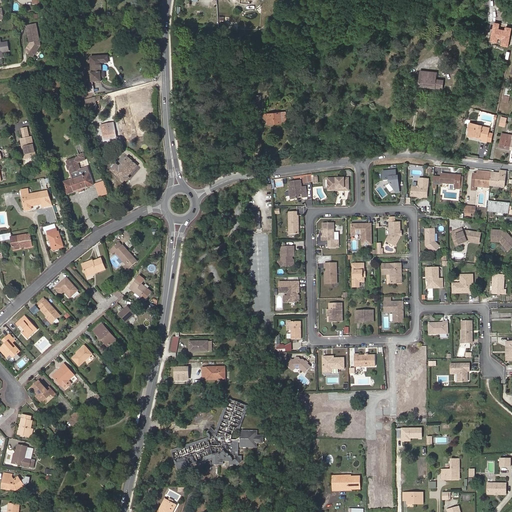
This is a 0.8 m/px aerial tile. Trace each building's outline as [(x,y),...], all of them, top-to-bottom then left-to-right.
[(27,31),(29,43),(31,44),(30,45),(28,44),(25,47),(25,50),(29,55),(40,44),(35,29),(27,31)] [(482,30),(477,30),(474,44),(475,45),(474,53),(477,54),(484,55),(486,46),(482,46),(484,31),(482,30)] [(107,56),(90,57),(92,82),(100,81),(100,78),(104,78),(104,72),(102,72),(102,63),(108,62),(107,56)] [(397,63),(394,62),(388,78),(391,79),(397,63)] [(452,72),(462,76),(465,70),(455,65),(452,72)] [(420,71),(419,86),(457,90),(458,82),(439,79),(439,73),(420,71)] [(506,88),(503,101),(509,102),(511,89),(506,88)] [(100,99),(100,96),(92,98),(77,102),(84,121),(90,119),(88,112),(98,110),(96,101),(100,99)] [(286,122),(285,112),(263,115),(264,121),(267,121),(268,124),(286,122)] [(101,128),(103,141),(117,138),(114,125),(101,128)] [(477,137),(479,126),(476,126),(476,128),(468,127),(467,132),(468,133),(468,135),(477,137)] [(482,127),(479,126),(477,137),(488,139),(489,129),(482,128),(482,127)] [(499,147),(510,149),(511,140),(511,137),(501,136),(499,147)] [(31,155),(34,154),(31,137),(20,139),(21,148),(24,149),(26,159),(31,158),(31,155)] [(83,176),(81,170),(79,170),(77,163),(84,160),(83,158),(78,159),(78,157),(65,161),(67,166),(65,166),(66,170),(68,170),(72,180),(83,176)] [(137,166),(127,157),(119,167),(116,164),(110,170),(124,183),(129,178),(128,176),(137,166)] [(77,191),(82,189),(93,185),(89,174),(87,168),(81,170),(83,176),(72,180),(64,182),(68,194),(77,191)] [(395,171),(383,172),(384,181),(390,181),(390,184),(393,190),(399,189),(398,176),(396,177),(395,171)] [(491,173),(490,186),(504,188),(506,172),(500,171),(500,174),(491,173)] [(476,187),(490,188),(490,186),(491,173),(477,172),(477,174),(473,174),(471,187),(475,187),(476,187)] [(454,188),(460,189),(460,176),(457,176),(457,175),(441,174),(441,177),(440,183),(454,184),(454,188)] [(423,195),(424,197),(427,198),(429,180),(419,179),(419,186),(416,188),(412,188),(412,197),(419,197),(420,195),(423,195)] [(349,180),(328,180),(328,190),(332,190),(338,189),(339,192),(349,191),(349,180)] [(107,189),(104,181),(96,184),(98,191),(107,189)] [(289,183),(291,200),(297,199),(296,196),(302,195),(303,199),(307,198),(306,188),(302,188),(301,182),(289,183)] [(100,197),(108,194),(107,189),(98,191),(100,197)] [(41,204),(39,193),(30,195),(22,196),(25,210),(31,209),(31,206),(41,204)] [(507,213),(509,203),(488,202),(486,212),(507,213)] [(296,212),(288,212),(288,235),(298,235),(298,229),(297,228),(297,227),(298,227),(298,216),(296,216),(296,212)] [(400,235),(400,232),(399,222),(389,222),(389,235),(386,242),(395,247),(400,238),(400,235)] [(334,223),(323,224),(323,228),(323,232),(323,236),(321,236),(321,241),(328,241),(328,248),(336,248),(336,240),(334,240),(334,223)] [(359,224),(351,224),(351,234),(362,234),(362,245),(371,245),(371,224),(363,224),(362,225),(359,225),(359,224)] [(53,250),(63,247),(58,232),(57,232),(56,229),(47,231),(53,250)] [(425,229),(425,240),(426,241),(426,243),(425,243),(426,246),(433,253),(440,247),(435,242),(435,229),(425,229)] [(466,231),(462,233),(459,234),(458,230),(452,232),(454,237),(456,236),(459,244),(466,242),(477,244),(479,234),(471,232),(471,234),(467,233),(468,231),(466,231)] [(503,231),(490,231),(491,243),(499,242),(508,251),(511,246),(511,238),(511,239),(503,231)] [(13,250),(32,246),(30,234),(11,237),(11,239),(13,250)] [(130,253),(131,251),(125,245),(124,245),(121,242),(112,250),(115,254),(117,252),(128,264),(130,262),(134,265),(136,263),(138,261),(134,258),(130,253)] [(291,256),(293,256),(293,247),(280,247),(280,262),(281,262),(281,266),(291,266),(291,256)] [(98,270),(106,266),(102,257),(94,261),(93,260),(83,264),(87,273),(97,269),(98,270)] [(130,268),(134,265),(130,262),(128,264),(125,267),(128,270),(130,268)] [(352,264),(352,272),(353,272),(354,273),(354,282),(360,282),(362,281),(362,272),(364,272),(363,263),(352,264)] [(336,264),(324,264),(324,268),(326,268),(326,273),(326,275),(324,275),(325,284),(336,284),(336,264)] [(399,270),(401,270),(401,264),(382,265),(383,275),(391,275),(391,283),(400,283),(399,270)] [(106,268),(106,266),(98,270),(97,269),(87,273),(89,276),(106,268)] [(428,279),(428,281),(432,287),(438,287),(438,288),(442,288),(442,279),(438,279),(438,267),(426,268),(426,277),(428,277),(428,279)] [(501,289),(501,274),(491,274),(491,294),(504,294),(504,289),(501,289)] [(139,293),(143,296),(144,297),(148,300),(154,292),(144,284),(147,280),(142,275),(132,288),(139,293)] [(467,291),(468,292),(472,292),(472,275),(460,275),(460,283),(452,284),(453,293),(458,293),(460,291),(467,291)] [(68,288),(74,294),(80,289),(69,277),(58,287),(63,293),(66,290),(68,288)] [(298,282),(278,282),(278,293),(286,293),(286,296),(286,300),(288,302),(295,302),(296,300),(296,293),(295,292),(295,288),(298,288),(298,282)] [(40,303),(42,305),(49,299),(46,297),(40,303)] [(49,299),(42,305),(45,308),(44,309),(50,316),(51,315),(56,321),(63,315),(49,299)] [(401,311),(403,311),(402,302),(384,302),(384,312),(393,312),(393,322),(403,321),(403,314),(401,313),(401,311)] [(342,303),(329,304),(329,309),(329,317),(332,320),(332,322),(342,322),(342,303)] [(126,322),(135,314),(129,306),(119,314),(126,322)] [(372,311),(356,311),(356,323),(360,323),(360,321),(369,321),(369,323),(372,323),(372,311)] [(34,330),(35,331),(38,328),(29,317),(26,314),(24,317),(17,322),(20,326),(21,325),(25,329),(23,330),(23,331),(26,336),(34,330)] [(443,322),(429,323),(429,334),(448,333),(447,321),(443,321),(443,322)] [(472,321),(461,321),(462,341),(465,341),(465,343),(472,343),(472,339),(473,339),(472,321)] [(289,330),(289,340),(299,340),(299,322),(289,322),(289,330)] [(104,337),(110,345),(117,339),(103,324),(95,331),(102,339),(104,337)] [(14,356),(18,352),(13,346),(15,344),(13,341),(16,339),(11,333),(4,339),(7,342),(0,348),(7,355),(11,353),(14,356)] [(177,352),(180,337),(173,336),(171,351),(177,352)] [(108,347),(110,345),(104,337),(102,339),(108,347)] [(208,351),(208,341),(190,342),(190,352),(208,351)] [(93,354),(86,345),(73,356),(81,365),(93,354)] [(359,355),(354,355),(355,367),(376,366),(375,355),(368,356),(365,356),(359,356),(359,355)] [(327,357),(322,357),(323,373),(329,373),(329,370),(332,370),(344,369),(344,358),(334,359),(327,359),(327,357)] [(286,366),(291,371),(294,368),(300,368),(303,370),(302,371),(305,375),(311,368),(309,365),(310,364),(307,362),(306,362),(305,360),(302,359),(299,359),(295,359),(292,359),(287,361),(286,366)] [(60,371),(54,376),(62,385),(63,385),(69,380),(69,379),(74,375),(65,363),(61,366),(62,367),(59,370),(60,371)] [(465,372),(466,372),(468,372),(468,364),(450,364),(450,374),(457,373),(457,382),(466,382),(466,374),(465,374),(465,372)] [(207,367),(207,378),(219,378),(219,380),(225,379),(225,367),(207,367)] [(38,395),(43,400),(50,394),(53,396),(56,393),(50,386),(47,389),(39,379),(32,386),(38,393),(39,394),(38,395)] [(66,388),(72,383),(69,379),(69,380),(63,385),(66,388)] [(93,402),(96,405),(103,399),(99,394),(95,397),(97,399),(93,402)] [(237,429),(246,405),(230,399),(216,435),(214,438),(212,438),(172,452),(178,469),(206,459),(206,461),(208,460),(211,459),(212,459),(213,459),(213,464),(222,464),(222,460),(230,460),(229,464),(238,464),(242,460),(242,456),(238,456),(238,442),(240,442),(240,446),(255,446),(255,441),(257,441),(259,441),(264,437),(259,433),(256,433),(254,433),(254,428),(243,428),(243,435),(241,435),(238,438),(232,438),(232,435),(235,428),(237,429)] [(230,399),(229,399),(215,434),(216,435),(230,399)] [(248,406),(246,405),(237,429),(239,429),(248,406)] [(74,418),(77,422),(83,417),(78,410),(72,415),(74,418)] [(29,437),(31,428),(33,421),(23,419),(19,435),(29,437)] [(171,451),(172,452),(212,438),(211,437),(171,451)] [(18,445),(16,455),(14,464),(30,467),(32,460),(31,460),(25,459),(28,447),(18,445)] [(28,447),(25,459),(31,460),(34,448),(28,447)] [(178,471),(206,461),(206,459),(178,469),(178,471)] [(509,459),(499,459),(499,467),(509,467),(509,459)] [(446,469),(446,479),(459,479),(459,469),(451,469),(446,469)] [(12,479),(4,478),(2,488),(13,490),(12,492),(17,492),(26,486),(19,476),(13,480),(12,478),(12,479)] [(360,489),(360,476),(333,476),(333,489),(360,489)] [(30,483),(31,478),(26,477),(26,478),(22,481),(26,486),(30,483)] [(505,485),(486,486),(486,497),(506,496),(505,485)] [(423,492),(407,492),(407,500),(407,504),(423,504),(423,492)] [(168,511),(167,511),(172,502),(171,502),(166,500),(165,499),(158,511),(168,511)] [(167,511),(168,511),(172,511),(176,505),(172,502),(167,511)]
